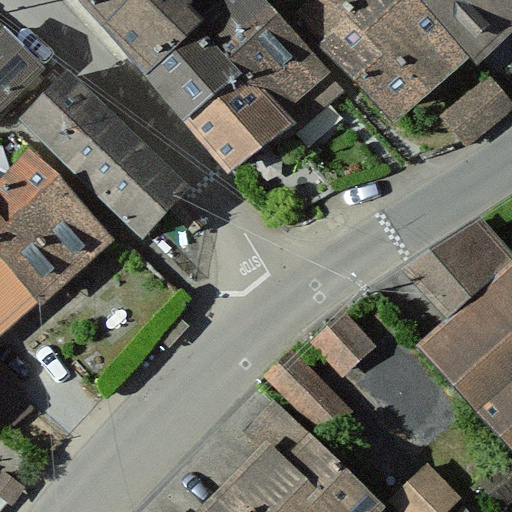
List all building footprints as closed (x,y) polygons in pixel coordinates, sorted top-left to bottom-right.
[(133,0),(83,0),(106,25),(133,0)] [(133,0),(106,25),(152,76),(206,30),(190,11),(201,0),(133,0)] [(206,30),(152,76),(193,123),(242,82),(223,57),(272,11),(262,0),(201,0),(190,11),(206,30)] [(471,58),(417,0),(314,0),(297,16),(395,123),(471,58)] [(511,0),(417,0),(471,58),(476,65),(511,31),(511,0)] [(267,93),(295,128),(342,92),(272,11),(223,57),(242,82),(249,91),(267,93)] [(0,111),(42,73),(6,34),(0,39),(0,111)] [(187,197),(68,79),(24,124),(142,242),(187,197)] [(511,104),(494,81),(446,118),(467,146),(511,110),(511,104)] [(242,82),(193,123),(237,172),(295,128),(267,93),(249,91),(242,82)] [(0,238),(60,186),(30,154),(0,185),(0,238)] [(0,344),(115,245),(60,186),(0,238),(0,344)] [(452,317),(422,343),(511,442),(511,257),(477,220),(440,243),(406,265),(452,317)] [(339,311),(310,336),(340,369),(368,343),(339,311)] [(181,317),(161,339),(171,349),(192,327),(181,317)] [(349,406),(287,346),(260,374),(322,433),(349,406)] [(214,474),(254,511),(363,511),(376,499),(270,393),(237,427),(249,439),(214,474)] [(425,460),(387,496),(401,511),(441,511),(458,496),(425,460)] [(254,511),(214,474),(177,511),(169,511),(161,504),(153,511),(254,511)]
